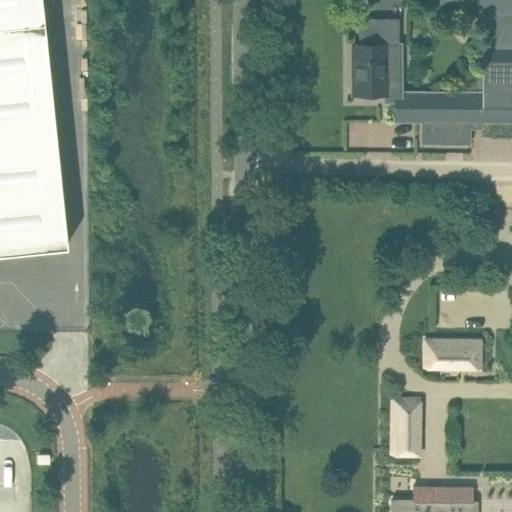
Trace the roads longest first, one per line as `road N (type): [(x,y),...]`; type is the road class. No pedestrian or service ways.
road 1 (tertiary): [(248,511),(244,0)]
road 2 (track): [(245,173),(511,170)]
road 3 (unclassified): [(71,511),(62,415),(41,389),(0,377)]
